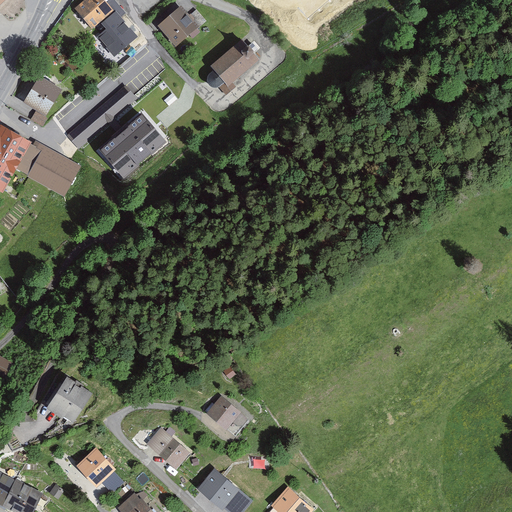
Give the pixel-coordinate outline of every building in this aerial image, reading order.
[(94,29),(118,11),(109,0),(88,0),(78,8),(94,29)] [(191,5),(162,29),(178,49),(208,25),(191,5)] [(104,24),(123,47),(138,36),(119,13),(104,24)] [(213,65),(215,68),(209,73),(207,75),(206,78),(206,79),(206,83),(208,86),(211,88),(214,88),(217,88),(221,96),(230,92),(225,85),(227,83),(230,86),(262,59),(245,40),(213,65)] [(27,103),(51,118),(68,91),(43,76),(27,103)] [(114,117),(135,99),(125,87),(69,135),(79,147),(108,122),(114,117)] [(145,98),(150,113),(169,108),(165,92),(151,95),(151,97),(145,98)] [(164,142),(141,115),(124,130),(118,135),(101,149),(124,176),(164,142)] [(124,130),(114,117),(108,122),(118,135),(124,130)] [(0,191),(4,193),(17,171),(32,143),(1,126),(0,127),(0,191)] [(65,198),(82,167),(35,141),(34,144),(32,143),(17,171),(65,198)] [(0,354),(0,375),(8,378),(15,359),(0,354)] [(68,377),(48,406),(73,423),(93,394),(68,377)] [(234,435),(247,419),(222,398),(209,414),(234,435)] [(149,445),(176,469),(189,454),(162,430),(149,445)] [(82,467),(103,488),(122,468),(101,448),(82,467)] [(0,499),(10,505),(25,477),(0,463),(0,499)] [(201,489),(229,511),(242,511),(251,501),(215,472),(201,489)] [(10,505),(22,511),(39,511),(51,491),(25,477),(10,505)] [(275,506),(281,511),(312,511),(315,509),(292,488),(275,506)] [(121,506),(126,511),(159,511),(139,490),(121,506)]
